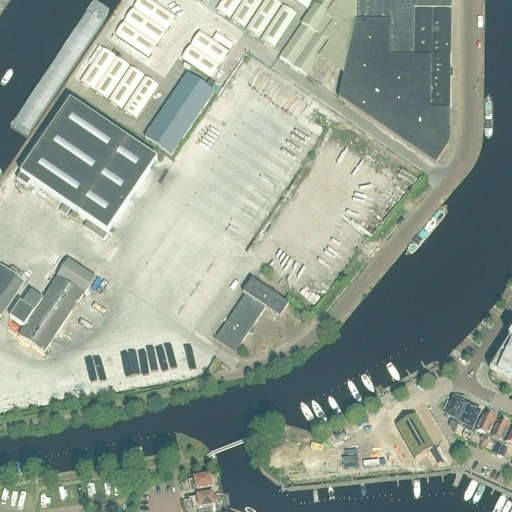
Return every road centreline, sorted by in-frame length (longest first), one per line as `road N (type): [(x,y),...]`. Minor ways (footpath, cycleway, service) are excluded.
road 1 (unclassified): [(179,392),(279,360),(305,343),(443,181)]
road 2 (unclassified): [(275,64),(443,181)]
road 3 (unclassified): [(443,181),(465,149),(469,0)]
